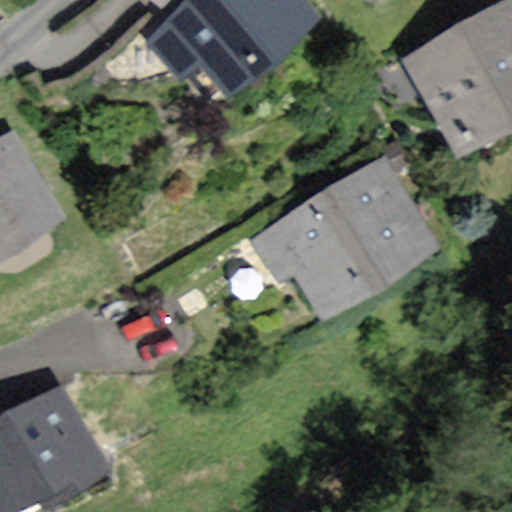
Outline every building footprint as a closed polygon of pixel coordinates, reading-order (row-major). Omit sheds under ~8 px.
[(310,0),(196,0),(149,41),(183,81),(200,66),(229,99),(325,16),(310,0)] [(511,127),(511,0),(502,0),(402,59),(460,158),(511,127)] [(0,256),(69,214),(15,128),(0,137),(0,256)] [(441,248),(385,157),(253,239),(281,284),(295,275),(324,321),(441,248)] [(104,471),(62,389),(0,420),(0,506),(45,484),(52,497),(104,471)]
